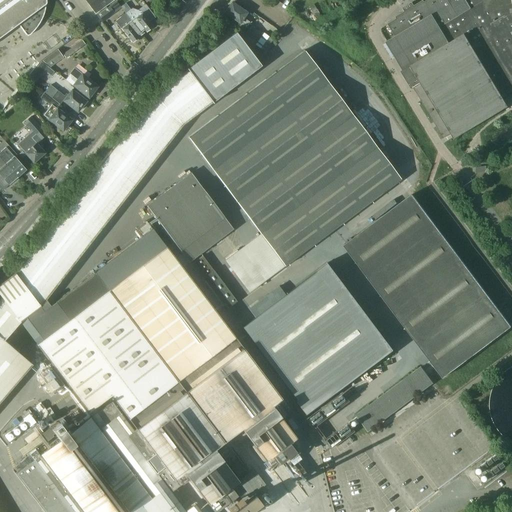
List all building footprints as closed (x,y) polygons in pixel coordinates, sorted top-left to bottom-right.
[(0,0),(0,37),(18,24),(26,34),(27,35),(28,36),(30,35),(35,30),(40,23),(43,16),(45,9),(46,1),(45,0),(0,0)] [(85,0),(95,14),(114,0),(85,0)] [(471,9),(465,0),(427,0),(425,2),(424,0),(414,6),(412,2),(403,8),(405,11),(395,17),(396,19),(387,24),(395,37),(386,42),(403,70),(401,72),(411,89),(413,88),(421,83),(410,66),(449,43),(439,28),(471,9)] [(511,0),(465,0),(471,9),(439,28),(449,43),(410,66),(421,83),(413,88),(444,138),(451,134),(454,139),(508,107),(505,101),(511,96),(511,0)] [(116,2),(109,7),(114,13),(121,8),(121,7),(116,2)] [(125,3),(121,7),(121,8),(125,13),(130,10),(125,3)] [(232,3),(225,13),(246,28),(249,22),(243,18),(247,13),(232,3)] [(109,7),(97,16),(101,23),(114,13),(109,7)] [(125,13),(142,34),(152,26),(141,13),(136,17),(131,9),(130,10),(125,13)] [(137,38),(142,34),(125,13),(115,21),(121,29),(131,42),(132,42),(135,42),(138,40),(137,38)] [(258,31),(252,26),(245,35),(256,43),(263,33),(258,30),(258,31)] [(0,295),(1,297),(20,321),(25,317),(40,306),(45,299),(182,124),(212,102),(260,65),(235,33),(153,96),(15,273),(0,283),(0,295)] [(260,49),(269,37),(263,33),(255,45),(260,49)] [(264,52),(273,40),(269,37),(260,49),(264,52)] [(85,45),(82,40),(63,54),(66,58),(85,45)] [(63,58),(57,50),(42,61),(50,67),(63,58)] [(304,51),(188,138),(285,266),(400,180),(304,51)] [(70,74),(66,79),(73,85),(89,97),(97,87),(74,69),(70,74)] [(50,85),(45,92),(52,98),(57,91),(50,85)] [(57,91),(52,98),(60,104),(63,100),(78,112),(81,107),(83,107),(85,104),(85,102),(86,101),(72,90),(68,96),(66,94),(64,96),(57,91)] [(60,104),(52,98),(45,92),(40,98),(51,106),(44,115),(63,130),(65,129),(68,126),(67,125),(71,120),(56,108),(60,104)] [(35,136),(42,129),(33,118),(25,125),(31,132),(35,136)] [(23,139),(17,144),(34,163),(45,153),(36,143),(32,138),(35,136),(31,132),(23,139)] [(0,152),(0,157),(17,177),(26,170),(6,147),(0,152)] [(17,177),(0,157),(0,187),(2,190),(9,185),(17,177)] [(188,262),(232,229),(190,173),(146,206),(188,262)] [(344,246),(443,378),(511,327),(412,195),(344,246)] [(200,511),(195,504),(185,511),(166,485),(184,472),(213,511),(216,511),(225,505),(230,511),(252,511),(261,505),(254,496),(240,506),(235,498),(237,496),(230,487),(238,481),(214,449),(223,442),(241,428),(265,460),(270,457),(289,442),(295,438),(271,406),(283,396),(238,331),(228,338),(213,319),(236,302),(209,264),(202,256),(191,264),(184,270),(165,247),(151,229),(55,301),(49,305),(45,299),(40,306),(25,317),(43,340),(37,344),(88,412),(91,416),(85,421),(81,416),(67,428),(70,432),(68,434),(59,423),(52,429),(60,440),(51,447),(47,441),(22,460),(23,461),(18,465),(21,469),(18,471),(48,511),(200,511)] [(394,350),(328,263),(285,295),(255,318),(243,327),(309,414),(394,350)] [(278,286),(248,309),(255,318),(285,295),(278,286)] [(20,321),(1,297),(0,297),(0,401),(23,376),(18,353),(4,340),(20,321)] [(368,432),(433,384),(421,367),(356,416),(368,432)] [(23,420),(3,436),(9,443),(35,422),(28,414),(22,418),(23,420)] [(337,443),(360,432),(357,424),(333,435),(337,443)] [(289,442),(270,457),(277,466),(282,462),(297,482),(307,474),(297,461),(300,459),(295,452),(296,451),(289,442)] [(238,476),(246,470),(229,448),(221,454),(238,476)]
